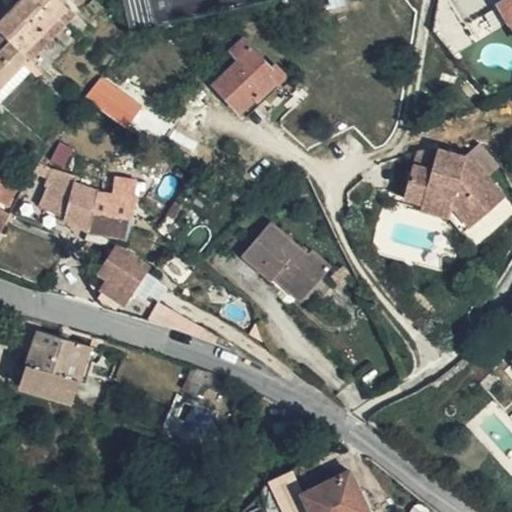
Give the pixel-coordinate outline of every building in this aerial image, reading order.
[(16,61),(69,11),(58,0),(18,0),(0,17),(0,92),(24,70),(16,61)] [(511,0),(498,0),(504,10),(490,19),(511,55),(511,0)] [(216,89),(230,106),(271,71),(246,44),(234,54),(243,66),(216,89)] [(271,71),(230,106),(238,114),(258,98),(261,101),(277,88),(269,80),(274,75),(271,71)] [(99,73),(85,99),(132,124),(146,98),(99,73)] [(511,115),(511,94),(501,100),(508,117),(511,115)] [(99,109),(86,127),(128,157),(140,139),(99,109)] [(448,206),(466,230),(502,202),(466,157),(461,160),(435,151),(428,174),(411,168),(401,201),(420,207),(423,195),(450,203),(448,206)] [(79,184),(55,177),(49,194),(73,203),(68,227),(87,238),(92,240),(97,220),(102,196),(94,195),(78,192),(79,184)] [(115,199),(141,203),(142,187),(116,183),(115,199)] [(0,208),(8,212),(16,192),(0,185),(0,208)] [(458,236),(466,230),(448,206),(450,203),(423,195),(420,207),(419,212),(445,219),(458,236)] [(134,225),(141,203),(115,199),(102,196),(97,220),(134,225)] [(285,260),(312,284),(334,259),(314,241),(310,245),(273,213),(245,245),(275,272),(278,268),(285,260)] [(184,220),(175,215),(168,226),(177,231),(184,220)] [(128,245),(134,225),(97,220),(92,240),(95,241),(128,245)] [(116,254),(101,277),(110,283),(103,296),(125,311),(135,297),(148,277),(149,276),(122,258),(116,254)] [(304,293),(312,284),(285,260),(278,268),(304,293)] [(157,284),(148,277),(135,297),(144,303),(157,284)] [(416,319),(425,310),(410,295),(401,304),(416,319)] [(26,324),(21,324),(10,349),(30,359),(39,335),(41,330),(26,324)] [(19,388),(24,389),(71,405),(90,351),(39,335),(30,359),(19,388)] [(182,382),(207,393),(221,398),(227,386),(204,376),(188,370),(186,374),(182,382)] [(306,432),(306,419),(276,419),(277,432),(306,432)] [(359,508),(348,484),(297,508),(299,511),(369,511),(366,505),(359,508)]
